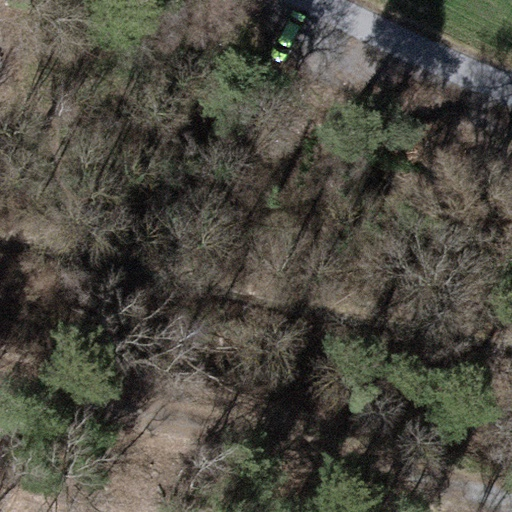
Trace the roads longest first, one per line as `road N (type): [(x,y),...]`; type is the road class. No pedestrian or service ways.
road 1 (track): [(510,511),(0,401)]
road 2 (track): [(511,86),(329,0)]
